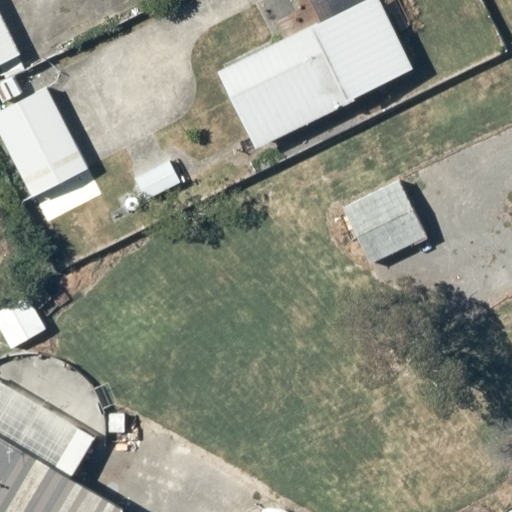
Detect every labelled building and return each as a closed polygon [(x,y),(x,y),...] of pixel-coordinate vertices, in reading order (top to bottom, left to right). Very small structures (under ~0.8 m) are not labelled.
[(0,0),(0,65),(26,53),(1,0),(0,0)] [(388,0),(315,0),(324,18),(226,66),(264,142),(421,66),(388,0)] [(92,165),(53,85),(0,110),(0,122),(34,193),(92,165)] [(191,178),(180,153),(138,172),(150,197),(191,178)] [(429,237),(402,180),(347,205),(374,263),(429,237)] [(511,286),(511,219),(447,250),(472,305),(511,286)] [(405,334),(350,359),(366,394),(386,385),(404,423),(439,408),(405,334)] [(107,439),(0,376),(0,511),(132,511),(139,501),(88,471),(107,439)]
